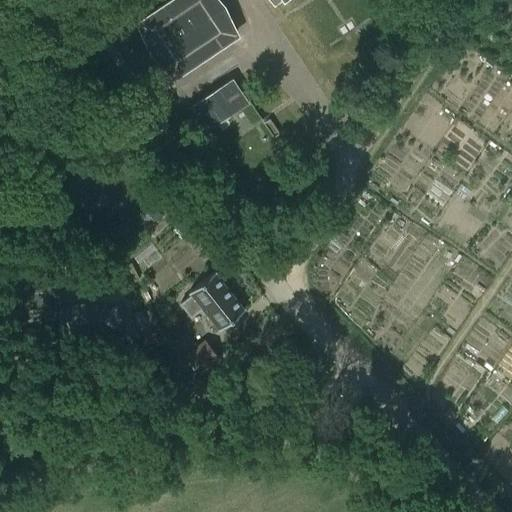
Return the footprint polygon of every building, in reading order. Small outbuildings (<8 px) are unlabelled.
[(217,0),(170,0),(137,23),(176,81),(242,37),(217,0)] [(245,102),(230,80),(194,104),(209,126),(245,102)] [(121,304),(60,304),(60,279),(49,279),(48,255),(8,255),(8,280),(12,280),(12,294),(9,294),(9,318),(36,318),(36,326),(59,325),(59,332),(122,332),(121,304)] [(214,271),(188,291),(191,294),(180,303),(190,316),(201,307),(218,328),(243,308),(214,271)] [(162,336),(149,308),(142,312),(155,339),(162,336)] [(219,358),(204,340),(184,356),(199,374),(219,358)]
